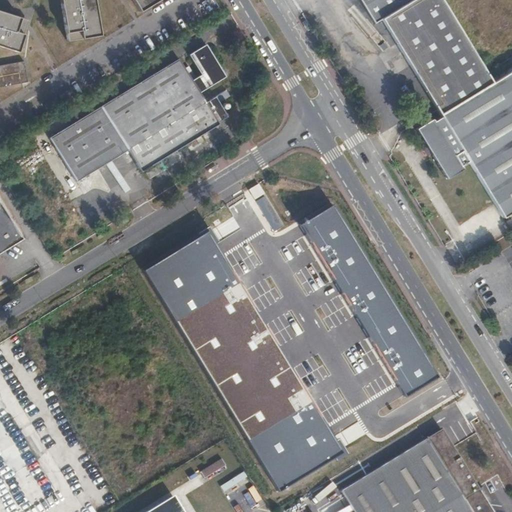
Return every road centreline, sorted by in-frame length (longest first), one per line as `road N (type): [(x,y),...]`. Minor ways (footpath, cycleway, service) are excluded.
road 1 (tertiary): [(314,124),(511,447)]
road 2 (unclassified): [(0,317),(314,124)]
road 3 (tertiary): [(511,395),(337,110)]
road 4 (tertiary): [(242,0),(314,124)]
road 5 (unknown): [(419,383),(348,269)]
road 6 (tertiary): [(337,110),(272,0)]
